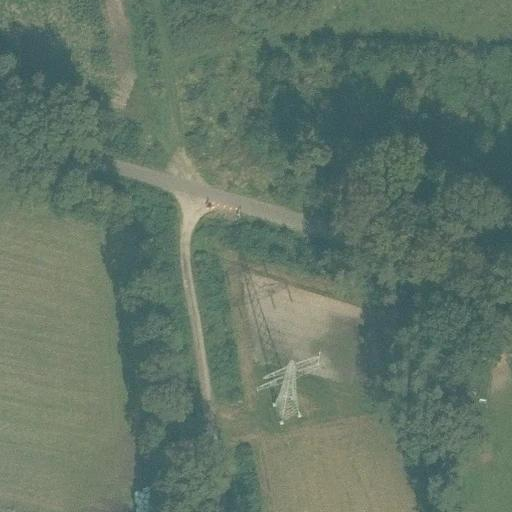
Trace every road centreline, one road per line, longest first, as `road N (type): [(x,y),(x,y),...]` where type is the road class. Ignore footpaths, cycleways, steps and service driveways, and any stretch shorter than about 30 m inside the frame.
road 1 (unclassified): [(511,283),(0,134)]
road 2 (track): [(217,511),(153,0)]
